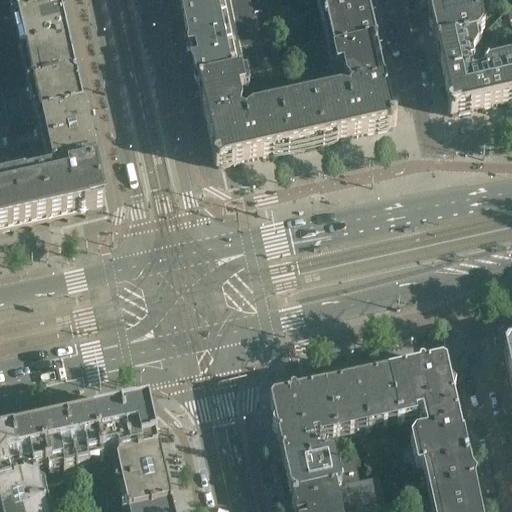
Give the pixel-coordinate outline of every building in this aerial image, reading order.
[(60,16),(56,0),(14,0),(19,24),(60,16)] [(221,5),(246,0),(249,0),(255,24),(271,21),(267,5),(265,0),(178,0),(181,11),(221,2),(221,5)] [(367,18),(363,0),(320,0),(327,27),(367,18)] [(473,11),(471,0),(470,0),(424,0),(429,20),(473,11)] [(511,12),(511,1),(503,4),(506,14),(511,12)] [(221,5),(221,2),(181,11),(187,39),(227,30),(221,5)] [(287,36),(280,2),(267,5),(271,21),(275,39),(287,36)] [(479,38),(473,11),(429,20),(430,25),(429,25),(428,31),(432,37),(433,37),(435,49),(476,40),(479,38)] [(75,85),(67,50),(60,16),(19,24),(35,94),(75,85)] [(375,53),(371,35),(367,18),(327,27),(335,61),(375,53)] [(276,47),(275,39),(271,21),(255,24),(256,30),(260,50),(276,47)] [(233,57),(228,36),(227,30),(187,39),(193,66),(233,57)] [(474,71),(471,61),(479,52),(476,40),(435,49),(444,86),(463,81),(471,80),(474,71)] [(282,72),(276,47),(260,50),(266,76),(282,72)] [(384,94),(375,53),(335,61),(331,62),(335,78),(343,76),(346,92),(352,101),(384,94)] [(238,82),(233,57),(193,66),(196,78),(194,81),(195,86),(198,87),(198,90),(238,82)] [(511,105),(511,60),(487,67),(483,73),(484,77),(491,110),(511,105)] [(491,110),(484,77),(471,80),(463,81),(470,114),(491,110)] [(241,114),(238,99),(245,97),(241,81),(238,82),(198,90),(208,132),(238,126),(238,125),(241,114)] [(470,114),(463,81),(444,86),(450,112),(449,113),(448,113),(447,114),(447,115),(447,116),(447,117),(448,118),(449,119),(451,119),(470,114)] [(83,109),(82,103),(79,102),(75,85),(35,94),(42,126),(82,117),(81,111),(83,109)] [(391,126),(384,94),(352,101),(349,104),(357,140),(392,132),(394,131),(395,130),(395,129),(395,128),(395,127),(394,126),(393,126),(392,126),(391,126)] [(0,134),(12,132),(5,100),(0,101),(0,134)] [(357,140),(349,104),(337,102),(336,103),(313,108),(322,148),(357,140)] [(322,148),(313,108),(278,115),(287,155),(322,148)] [(287,155),(278,115),(253,120),(252,120),(246,125),(244,128),(252,163),(287,155)] [(88,143),(82,117),(42,126),(48,152),(88,143)] [(252,163),(244,128),(238,125),(238,126),(208,132),(215,165),(214,165),(214,166),(213,167),(213,168),(213,169),(214,170),(215,171),(216,171),(220,170),(252,163)] [(17,151),(12,132),(0,134),(0,136),(4,154),(17,151)] [(4,154),(0,155),(0,175),(21,171),(22,176),(37,173),(52,170),(54,177),(68,174),(94,168),(88,143),(18,158),(17,151),(4,154)] [(100,196),(94,168),(68,174),(78,220),(104,214),(100,197),(100,196)] [(78,220),(68,174),(54,177),(52,170),(37,173),(48,227),(78,220)] [(48,227),(37,173),(22,176),(24,183),(11,186),(21,233),(48,227)] [(0,237),(21,233),(11,186),(0,188),(0,237)] [(459,429),(452,399),(454,394),(454,393),(450,389),(445,365),(424,370),(424,369),(423,368),(422,368),(421,368),(419,368),(419,369),(418,370),(418,371),(419,371),(431,423),(421,425),(424,437),(459,429)] [(431,423),(419,371),(418,371),(387,378),(398,425),(420,420),(421,425),(431,423)] [(398,425),(387,378),(355,385),(366,432),(398,425)] [(366,432),(355,385),(322,393),(333,439),(366,432)] [(333,439),(322,393),(296,399),(296,398),(295,399),(295,398),(295,397),(294,396),(292,396),(291,396),(291,397),(290,397),(289,398),(289,399),(289,400),(274,403),(272,404),(269,408),(269,410),(277,440),(283,468),(315,461),(311,444),(333,439)] [(159,461),(152,431),(148,413),(120,419),(124,437),(130,467),(159,461)] [(130,467),(124,437),(120,419),(92,425),(96,443),(104,479),(116,476),(115,473),(118,470),(130,467)] [(104,479),(96,443),(92,425),(65,431),(69,449),(76,479),(89,476),(90,482),(104,479)] [(466,463),(463,446),(459,429),(424,437),(415,438),(416,440),(423,473),(426,472),(466,463)] [(76,479),(69,449),(65,431),(40,437),(44,454),(52,490),(65,487),(63,481),(76,479)] [(52,490),(44,454),(40,437),(12,443),(16,461),(23,490),(34,488),(39,492),(39,493),(52,490)] [(0,494),(23,490),(16,461),(12,443),(0,445),(0,494)] [(358,487),(353,465),(337,457),(315,461),(283,468),(291,502),(329,494),(358,487)] [(165,487),(159,461),(130,467),(118,470),(115,473),(116,476),(104,479),(90,482),(91,486),(78,489),(82,505),(121,497),(165,487)] [(470,480),(466,463),(426,472),(431,496),(472,487),(471,486),(473,482),(470,480)] [(170,511),(165,487),(121,497),(124,511),(170,511)] [(474,511),(477,511),(472,487),(431,496),(434,511),(474,511)] [(42,511),(39,493),(39,492),(34,488),(23,490),(0,494),(0,511),(42,511)] [(332,511),(329,494),(291,502),(292,511),(332,511)]
